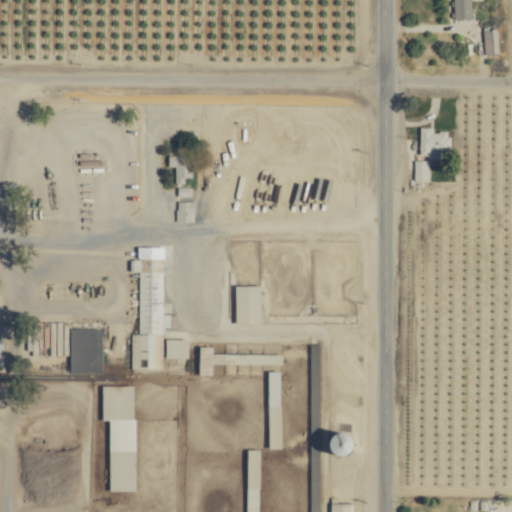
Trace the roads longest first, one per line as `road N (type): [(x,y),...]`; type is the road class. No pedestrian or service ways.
road 1 (tertiary): [(387,511),(391,72)]
road 2 (residential): [(391,72),(0,71)]
road 3 (residential): [(511,72),(391,72)]
